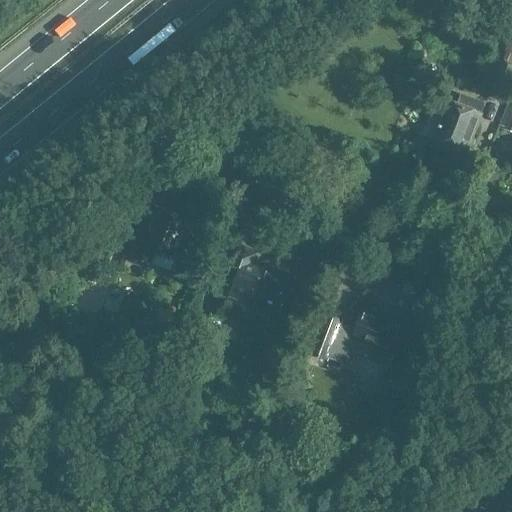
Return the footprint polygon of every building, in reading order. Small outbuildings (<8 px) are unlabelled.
[(497,60),(483,96),(506,105),(511,89),(511,32),(505,52),(506,52),(503,62),(497,60)] [(466,155),(480,117),(484,105),(461,97),(457,108),(448,104),(433,143),(466,155)] [(498,128),(511,133),(511,107),(507,106),(498,128)] [(184,222),(156,211),(148,232),(145,231),(134,260),(150,266),(155,251),(191,265),(198,246),(178,239),(184,222)] [(258,253),(234,244),(221,277),(237,283),(231,298),(275,315),(288,282),(270,275),(272,270),(255,263),(258,253)] [(391,357),(402,327),(363,312),(356,331),(341,325),(343,322),(324,314),(309,356),(328,363),(329,360),(342,365),(341,368),(352,372),(358,358),(388,369),(392,358),(391,357)] [(222,322),(195,317),(191,336),(218,342),(222,322)] [(372,430),(383,434),(394,438),(405,410),(383,402),(381,409),(369,404),(363,418),(375,423),(372,430)]
